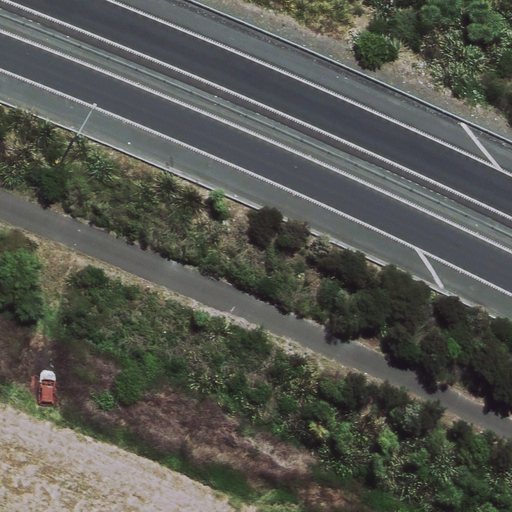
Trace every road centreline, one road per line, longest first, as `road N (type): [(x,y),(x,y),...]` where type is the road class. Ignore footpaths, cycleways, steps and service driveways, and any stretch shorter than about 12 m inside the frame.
road 1 (motorway): [(511,285),(0,70)]
road 2 (motorway): [(89,0),(511,188)]
